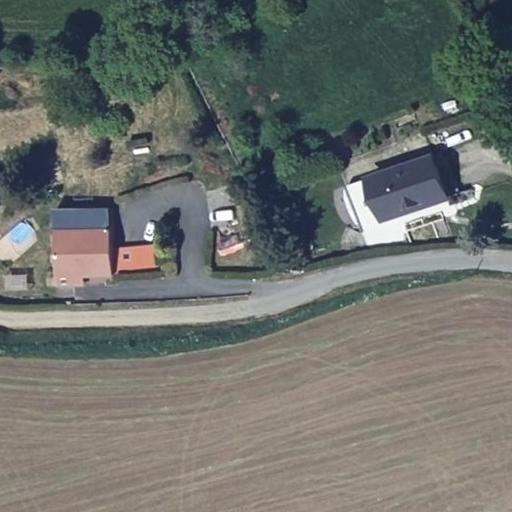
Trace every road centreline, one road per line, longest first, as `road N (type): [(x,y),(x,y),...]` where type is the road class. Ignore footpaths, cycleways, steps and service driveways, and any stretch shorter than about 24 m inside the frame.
road 1 (unclassified): [(255,311),(353,277),(477,259),(511,262)]
road 2 (track): [(0,288),(77,318),(255,311)]
